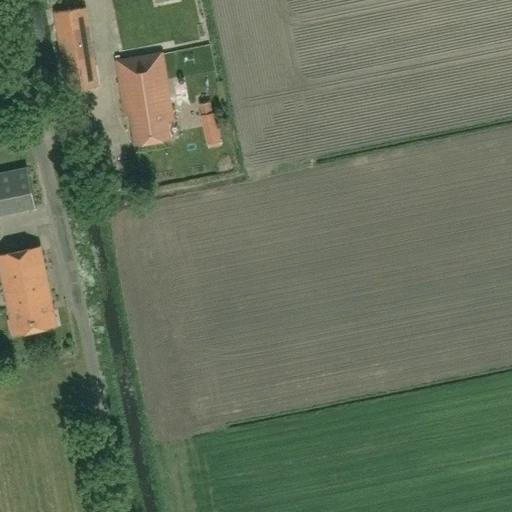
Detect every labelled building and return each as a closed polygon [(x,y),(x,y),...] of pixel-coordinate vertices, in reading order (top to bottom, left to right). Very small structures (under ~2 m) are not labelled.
[(123,0),(110,0),(112,22),(124,21),(123,0)] [(87,7),(54,13),(67,91),(99,86),(87,7)] [(116,60),(124,116),(131,115),(135,144),(171,139),(169,122),(174,121),(164,53),(116,60)] [(210,103),(201,105),(203,116),(212,114),(210,103)] [(0,172),(0,212),(36,206),(28,166),(0,172)] [(40,246),(0,254),(0,264),(14,334),(56,325),(40,246)]
